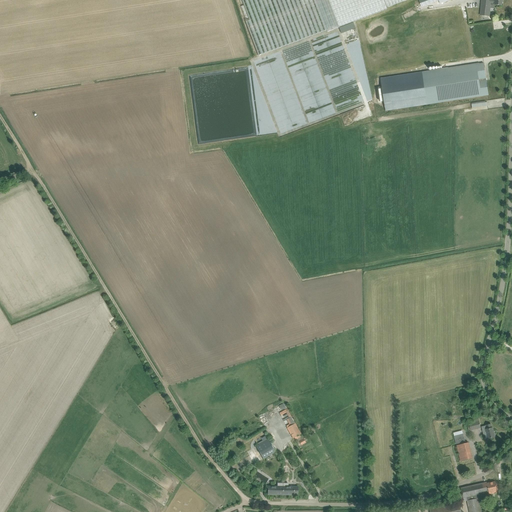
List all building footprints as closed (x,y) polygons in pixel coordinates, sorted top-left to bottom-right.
[(242,0),(250,20),(246,22),(259,56),(327,30),(328,31),(339,27),(388,9),(387,7),(405,0),(242,0)] [(481,0),(480,15),(484,16),(489,16),(491,3),(495,4),(495,5),(502,5),(502,0),(481,0)] [(418,30),(418,29),(464,22),(462,5),(411,13),(411,14),(372,20),(374,37),(418,30)] [(415,5),(393,8),(394,15),(416,12),(415,5)] [(342,33),(356,28),(354,23),(340,28),(342,33)] [(382,89),(378,89),(380,101),(384,101),(385,111),(488,95),(483,63),(479,64),(479,63),(380,78),(382,89)] [(289,424),(286,426),(287,428),(293,438),(294,438),(298,436),(299,435),(301,434),(295,423),(291,417),(289,418),(287,419),(289,424)] [(481,428),(479,421),(469,423),(471,430),(481,428)] [(492,428),(491,424),(486,425),(486,426),(482,427),(483,432),(487,431),(488,438),(495,437),(495,436),(496,436),(495,433),(494,433),(493,428),(492,428)] [(476,442),(483,440),(481,429),(474,430),(476,442)] [(464,434),(454,436),(456,444),(466,442),(464,434)] [(259,444),(256,446),(263,459),(272,454),(276,452),(268,439),(263,442),(259,444)] [(481,511),(477,495),(494,491),(494,492),(499,491),(497,481),(487,483),(487,482),(461,488),(463,498),(466,497),(467,501),(469,511),(481,511)] [(278,486),(268,486),(268,495),(280,495),(286,495),(298,495),(298,486),(293,486),(291,486),(288,486),(288,484),(283,483),(278,483),(278,486)] [(444,506),(430,509),(430,511),(461,511),(460,507),(459,502),(449,504),(449,502),(443,503),(444,506)]
